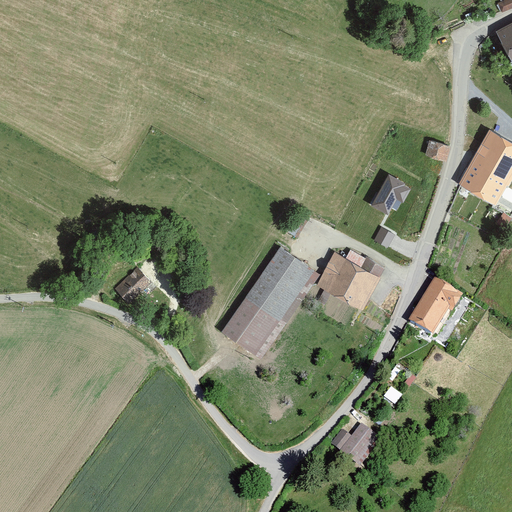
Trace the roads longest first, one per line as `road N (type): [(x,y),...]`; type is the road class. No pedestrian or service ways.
road 1 (unclassified): [(281,469),(351,405),(385,354),(453,165),(467,49),(511,15)]
road 2 (unclassified): [(0,301),(76,302),(147,328),(235,440),(281,469)]
